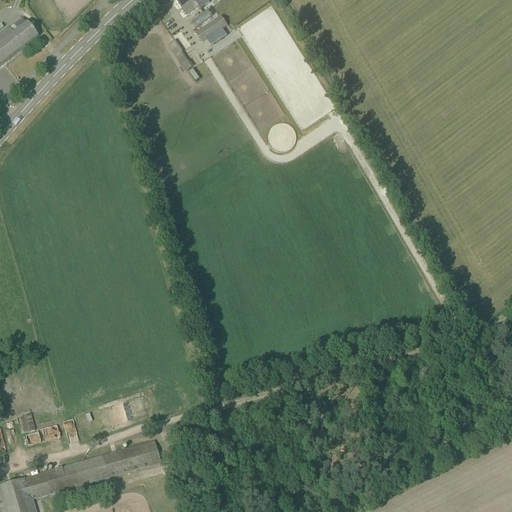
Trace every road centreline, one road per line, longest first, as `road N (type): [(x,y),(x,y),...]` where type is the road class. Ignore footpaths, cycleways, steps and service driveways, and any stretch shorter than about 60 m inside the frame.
road 1 (track): [(497,328),(71,449)]
road 2 (secondary): [(0,136),(134,0)]
